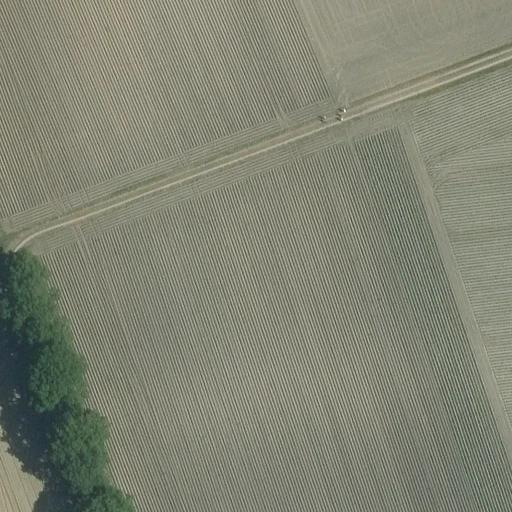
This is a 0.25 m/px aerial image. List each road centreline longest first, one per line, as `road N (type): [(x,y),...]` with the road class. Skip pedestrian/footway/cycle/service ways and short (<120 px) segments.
road 1 (track): [(511,51),(19,239),(0,258)]
road 2 (track): [(0,282),(86,511)]
